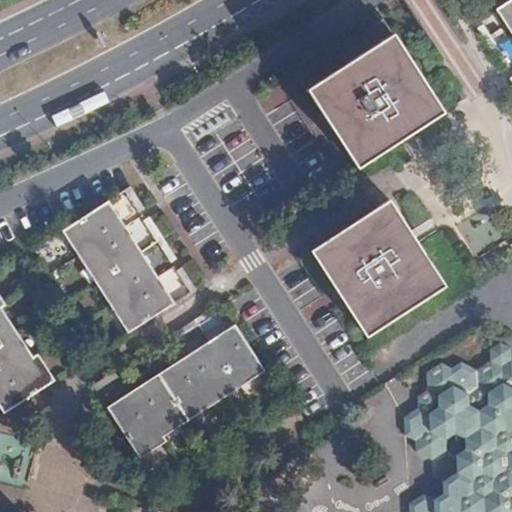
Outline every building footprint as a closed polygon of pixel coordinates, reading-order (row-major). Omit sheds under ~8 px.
[(511,0),(498,10),(511,32),(511,0)] [(484,26),(478,29),(504,69),(510,65),(498,46),(507,41),(500,30),(491,36),(484,26)] [(404,139),(414,133),(446,112),(395,34),(308,89),(342,142),(359,168),(404,139)] [(127,191),(140,212),(146,208),(133,187),(127,191)] [(367,335),(447,285),(416,237),(409,226),(391,199),(312,250),(344,301),(367,335)] [(141,251),(125,226),(109,202),(67,229),(83,255),(99,279),(115,304),(132,331),(175,303),(158,278),(141,251)] [(158,239),(172,261),(178,257),(151,216),(145,220),(158,239)] [(180,271),(193,291),(198,288),(190,276),(185,268),(180,271)] [(0,405),(5,413),(53,382),(36,356),(32,359),(15,333),(0,309),(4,307),(0,300),(0,405)] [(219,311),(224,307),(221,303),(171,335),(174,339),(198,324),(204,333),(215,325),(224,319),(219,311)] [(162,375),(136,392),(110,409),(140,455),(167,437),(165,434),(189,418),(215,400),(239,384),(265,367),(236,325),(221,335),(210,342),(187,358),(162,375)] [(221,335),(215,325),(204,333),(210,342),(221,335)] [(171,343),(167,338),(128,363),(131,369),(150,357),(171,343)] [(511,360),(510,348),(499,342),(489,349),(490,360),(476,369),(461,362),(451,369),(441,363),(426,373),(427,390),(418,396),(419,408),(404,418),(405,436),(415,442),(416,453),(432,460),(446,451),(446,440),(455,434),(465,439),(481,429),(496,437),(496,449),(505,453),(511,448),(511,360)] [(121,376),(117,370),(93,386),(98,392),(121,376)] [(481,429),(465,439),(465,449),(456,455),(456,473),(443,482),(444,494),(459,501),(474,492),(484,497),(493,491),(493,481),(508,470),(511,471),(511,448),(505,453),(496,449),(496,437),(481,429)] [(459,501),(444,494),(434,499),(423,494),(410,504),(409,511),(511,511),(511,471),(508,470),(493,481),(493,491),(484,497),(474,492),(459,501)]
